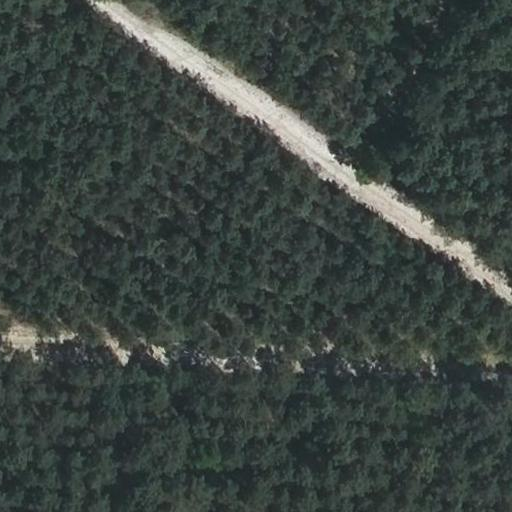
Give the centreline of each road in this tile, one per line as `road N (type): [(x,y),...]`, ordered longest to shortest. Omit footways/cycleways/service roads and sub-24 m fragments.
road 1 (track): [(511,382),(0,346)]
road 2 (track): [(118,0),(511,273)]
